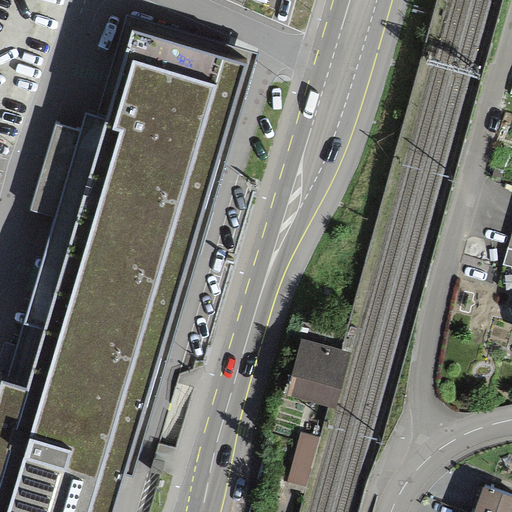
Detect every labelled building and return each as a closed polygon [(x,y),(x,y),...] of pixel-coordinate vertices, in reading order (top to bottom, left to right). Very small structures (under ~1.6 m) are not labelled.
[(113,511),(244,64),(133,32),(107,119),(86,113),(81,131),(57,124),(31,210),(55,217),(24,324),(45,330),(28,388),(2,381),(0,388),(0,511),(113,511)] [(493,159),(508,163),(511,149),(497,145),(493,159)] [(502,177),(504,169),(495,167),(493,175),(502,177)] [(335,406),(351,350),(301,336),(285,392),(310,399),(335,406)] [(319,436),(301,431),(288,479),(306,484),(319,436)] [(511,511),(511,496),(483,487),(474,511),(511,511)]
